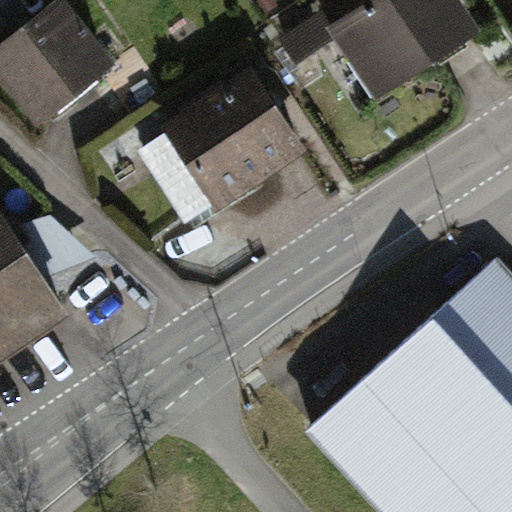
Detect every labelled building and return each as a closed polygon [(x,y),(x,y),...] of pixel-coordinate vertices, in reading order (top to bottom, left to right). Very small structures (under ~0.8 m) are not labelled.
[(119,51),(73,0),(44,0),(0,35),(0,68),(39,115),(119,51)] [(465,0),(363,0),(327,25),(374,93),(480,21),(465,0)] [(250,61),(163,117),(215,199),(303,143),(250,61)] [(0,203),(0,349),(65,309),(0,203)] [(511,511),(511,274),(491,252),(291,436),(361,511),(511,511)]
